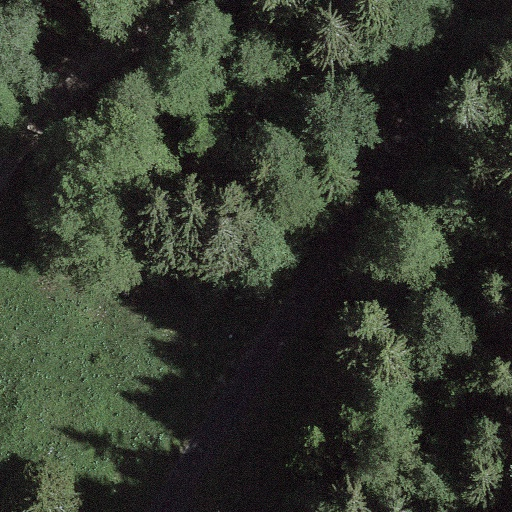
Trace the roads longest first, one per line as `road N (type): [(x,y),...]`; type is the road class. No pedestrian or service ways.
road 1 (unclassified): [(511,1),(408,126),(161,511)]
road 2 (track): [(201,0),(73,92),(0,180)]
